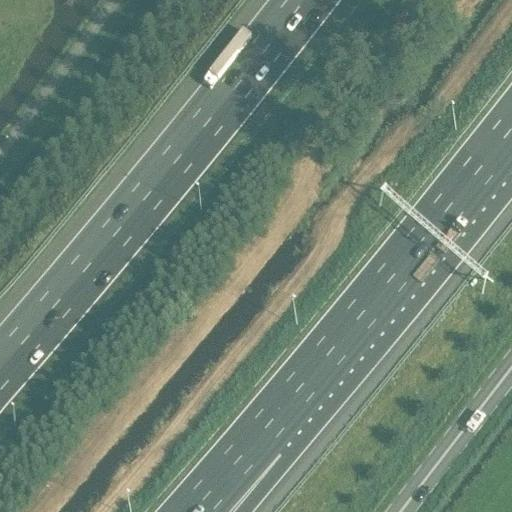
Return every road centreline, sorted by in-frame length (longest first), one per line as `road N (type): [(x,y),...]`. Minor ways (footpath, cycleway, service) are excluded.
road 1 (motorway): [(305,0),(0,369)]
road 2 (motorway): [(258,437),(511,128)]
road 3 (secondary): [(401,511),(511,368)]
